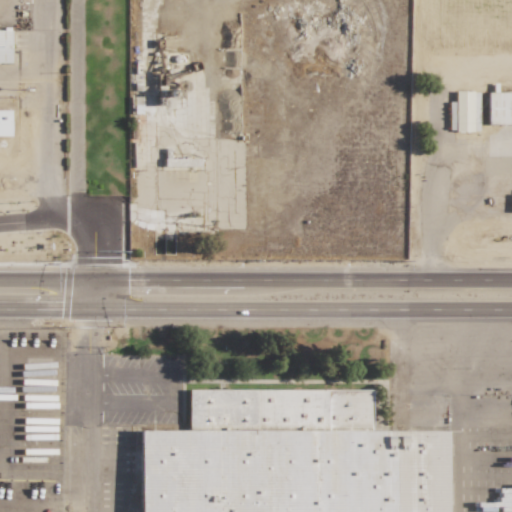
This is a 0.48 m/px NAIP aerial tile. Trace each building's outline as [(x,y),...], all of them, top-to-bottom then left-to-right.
[(10,30),(0,29),(0,62),(11,62),(10,30)] [(448,101),(448,131),(478,132),(479,91),(454,91),(454,101),(448,101)] [(486,124),(511,124),(511,91),(486,92),(486,124)] [(0,136),(10,136),(10,110),(0,109),(0,136)] [(201,159),(164,158),(164,167),(201,167),(201,159)] [(445,511),(446,431),(371,431),(371,389),(187,390),(187,431),(138,431),(138,511),(445,511)]
